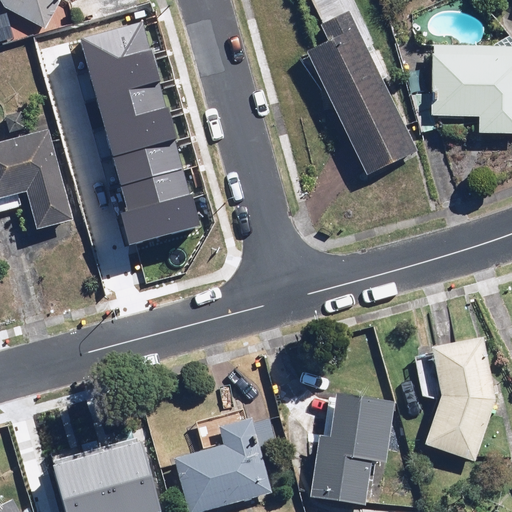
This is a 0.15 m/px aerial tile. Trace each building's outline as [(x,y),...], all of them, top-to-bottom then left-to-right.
[(47,31),(65,0),(0,0),(5,7),(47,31)] [(383,81),(390,78),(374,45),(367,49),(349,12),(323,25),(332,42),(308,54),(368,176),(418,152),(383,81)] [(511,47),(441,46),(440,118),(483,119),(483,137),(511,137),(511,47)] [(136,89),(67,108),(85,174),(102,170),(123,245),(183,228),(170,181),(163,183),(136,89)] [(433,96),(416,98),(422,136),(438,134),(433,96)] [(0,213),(22,209),(18,191),(28,188),(41,232),(76,222),(48,127),(0,141),(0,213)] [(484,338),(433,348),(433,352),(418,354),(423,392),(441,389),(442,397),(427,445),(477,461),(496,399),(484,338)] [(396,399),(335,393),(331,435),(318,434),(311,499),(369,505),(373,462),(389,463),(396,399)] [(225,447),(178,459),(191,511),(197,511),(275,492),(256,417),(219,427),(225,447)] [(67,506),(49,511),(159,511),(147,463),(88,478),(92,493),(65,499),(67,506)] [(0,511),(19,511),(13,499),(1,505),(0,502),(0,511)]
